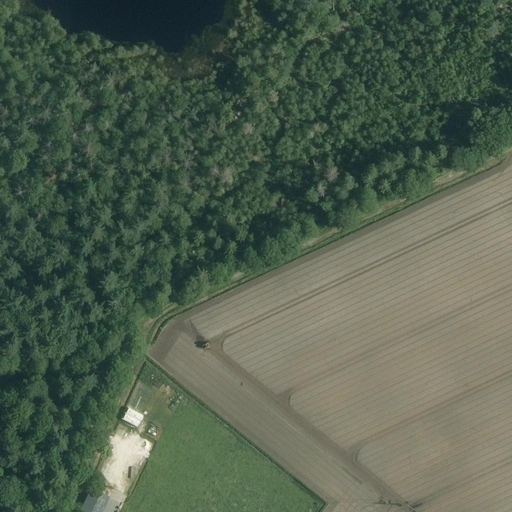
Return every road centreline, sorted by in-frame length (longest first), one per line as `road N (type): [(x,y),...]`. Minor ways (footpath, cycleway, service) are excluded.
road 1 (track): [(64,511),(159,317),(511,149)]
road 2 (track): [(159,317),(58,359),(0,352)]
